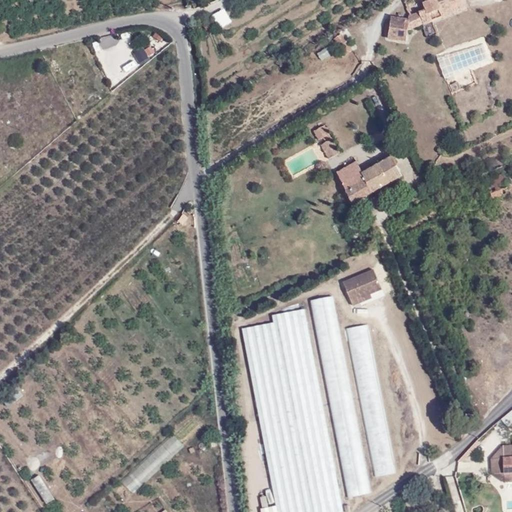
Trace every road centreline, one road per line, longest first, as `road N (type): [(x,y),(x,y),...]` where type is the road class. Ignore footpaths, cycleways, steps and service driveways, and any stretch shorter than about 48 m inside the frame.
road 1 (residential): [(174,23),(234,511)]
road 2 (residential): [(0,55),(146,18),(174,23)]
